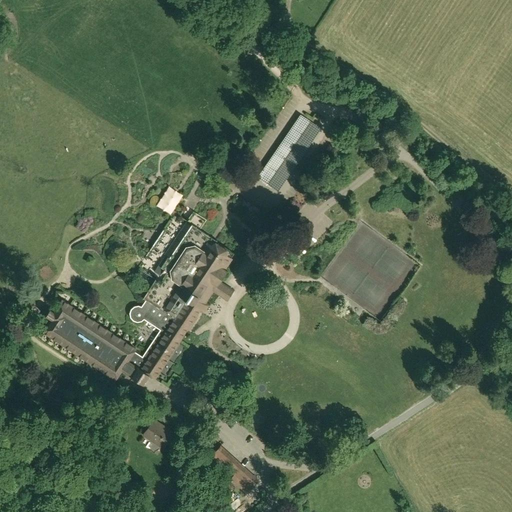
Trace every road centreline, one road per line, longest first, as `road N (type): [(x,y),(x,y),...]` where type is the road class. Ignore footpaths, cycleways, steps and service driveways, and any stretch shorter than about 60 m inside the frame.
road 1 (unclassified): [(265,511),(466,374),(511,308)]
road 2 (unclassified): [(295,84),(393,150),(511,252)]
